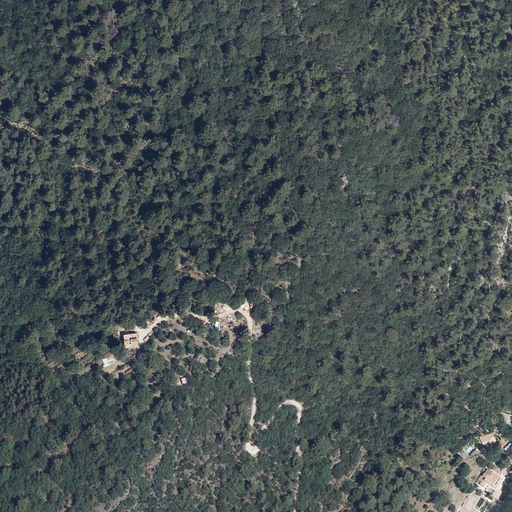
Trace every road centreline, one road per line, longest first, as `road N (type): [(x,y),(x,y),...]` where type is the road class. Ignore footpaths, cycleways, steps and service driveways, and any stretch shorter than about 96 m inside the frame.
road 1 (residential): [(296,511),(299,407),(285,402),(254,449),(248,446),(254,400),(247,314)]
road 2 (track): [(238,294),(178,222),(158,216),(138,192),(17,118),(0,119)]
